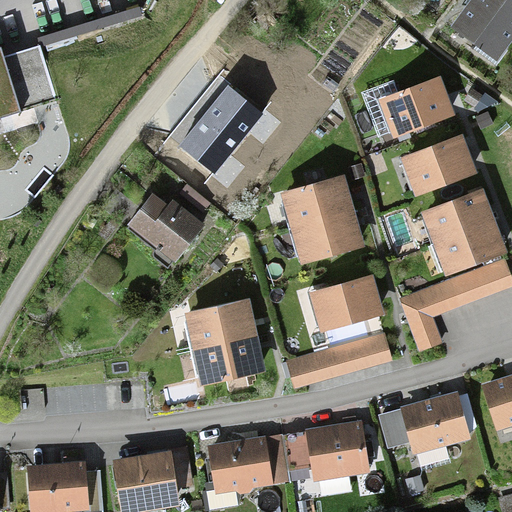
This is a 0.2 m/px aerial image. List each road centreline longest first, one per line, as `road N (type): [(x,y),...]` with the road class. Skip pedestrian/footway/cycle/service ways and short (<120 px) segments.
road 1 (residential): [(511,346),(328,400),(0,446)]
road 2 (residential): [(0,357),(34,287),(250,0)]
